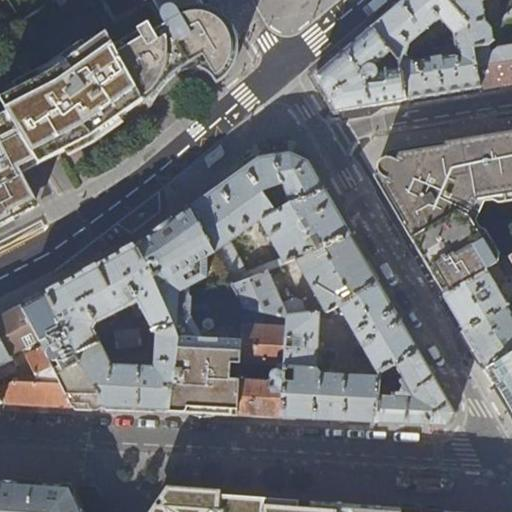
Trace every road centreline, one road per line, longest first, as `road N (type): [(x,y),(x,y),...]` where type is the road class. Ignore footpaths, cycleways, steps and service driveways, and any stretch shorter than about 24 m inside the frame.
road 1 (residential): [(511,467),(466,453),(0,428)]
road 2 (residential): [(319,133),(511,459)]
road 3 (residential): [(0,279),(49,254),(280,69)]
road 4 (residential): [(511,100),(319,133)]
